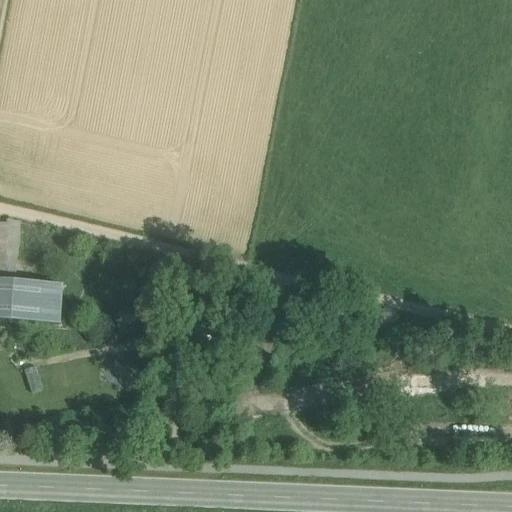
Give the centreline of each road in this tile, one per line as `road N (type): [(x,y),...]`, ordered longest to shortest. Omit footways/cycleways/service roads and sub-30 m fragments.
road 1 (track): [(511,333),(0,207)]
road 2 (tertiary): [(0,488),(511,507)]
